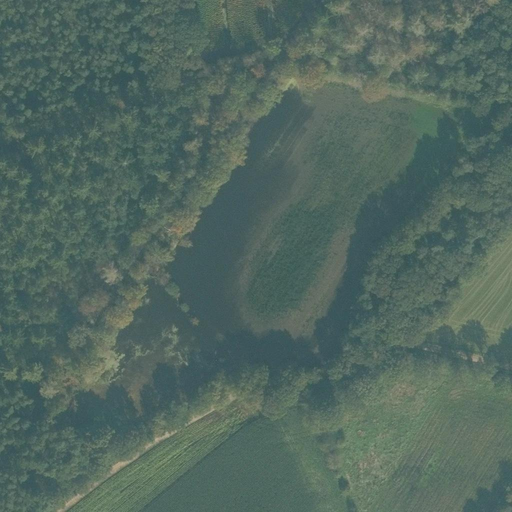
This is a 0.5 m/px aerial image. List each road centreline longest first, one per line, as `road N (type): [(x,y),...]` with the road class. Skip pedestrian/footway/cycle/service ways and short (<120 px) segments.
road 1 (track): [(0,466),(269,63)]
road 2 (track): [(48,511),(222,396),(323,379),(382,353)]
road 3 (track): [(0,145),(269,63)]
road 4 (track): [(269,63),(303,56),(511,109)]
road 5 (track): [(382,353),(417,344),(511,367)]
